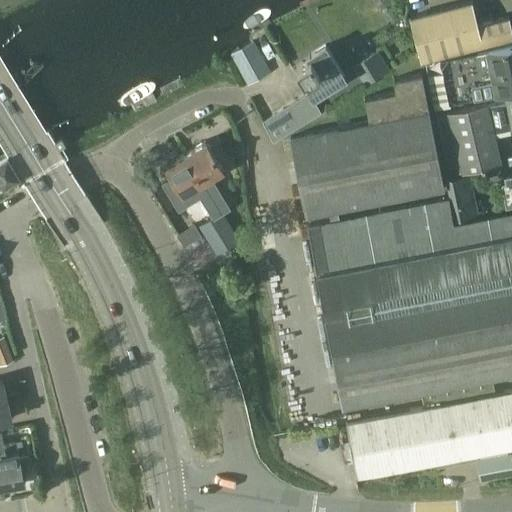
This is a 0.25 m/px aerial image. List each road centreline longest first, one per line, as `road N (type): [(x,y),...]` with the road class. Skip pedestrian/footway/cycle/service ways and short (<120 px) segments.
road 1 (secondary): [(173,511),(151,398),(123,323),(87,241),(0,94)]
road 2 (tertiary): [(251,495),(198,318),(118,151)]
road 3 (unclassified): [(100,511),(36,286),(15,256)]
road 4 (tertiary): [(58,498),(13,294),(15,256)]
road 5 (tertiary): [(3,205),(118,151)]
